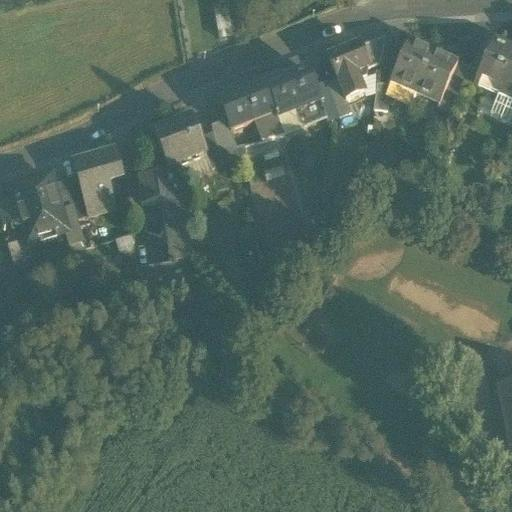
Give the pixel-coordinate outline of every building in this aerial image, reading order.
[(221,35),(233,33),(228,7),(216,9),(221,35)] [(359,51),(367,73),(380,68),(384,41),(359,51)] [(475,86),(500,97),(511,102),(511,49),(495,42),(475,86)] [(390,83),(415,94),(431,57),(406,46),(390,83)] [(337,84),(344,105),(362,98),(357,85),(367,81),(367,73),(359,51),(328,62),(337,84)] [(456,68),(431,57),(415,94),(439,105),(456,68)] [(439,105),(436,111),(448,117),(468,71),(457,66),(456,68),(439,105)] [(280,80),(263,87),(275,117),(278,123),(320,106),(315,93),(308,75),(282,85),(280,80)] [(337,84),(326,88),(334,109),(344,105),(337,84)] [(231,135),(254,126),(275,117),(263,87),(244,94),(245,96),(219,106),(231,135)] [(323,113),(334,109),(326,88),(315,93),(320,106),(323,113)] [(374,113),(386,114),(390,90),(377,88),(374,113)] [(508,124),(511,114),(511,102),(500,97),(492,117),(508,124)] [(437,140),(448,117),(436,111),(426,135),(437,140)] [(278,123),(275,117),(254,126),(261,144),(284,138),(278,123)] [(152,138),(166,172),(204,156),(206,155),(200,141),(192,122),(152,138)] [(213,135),(219,155),(233,151),(223,125),(212,129),(213,135)] [(210,172),(222,167),(219,155),(213,135),(200,141),(206,155),(204,156),(210,172)] [(244,148),(233,151),(219,155),(222,167),(246,161),(244,148)] [(78,182),(88,219),(114,211),(107,185),(121,181),(114,153),(94,159),(95,163),(74,169),(78,182)] [(162,203),(170,266),(191,262),(181,187),(177,188),(175,173),(156,175),(136,178),(140,206),(162,203)] [(20,229),(40,223),(61,216),(62,216),(61,214),(54,189),(51,179),(35,184),(37,190),(11,198),(20,229)] [(78,182),(66,185),(73,211),(77,222),(88,219),(78,182)] [(61,214),(73,211),(66,185),(54,189),(61,214)] [(67,237),(70,248),(83,244),(77,222),(73,211),(61,214),(62,216),(61,216),(67,237)] [(61,216),(40,223),(44,237),(24,243),(26,249),(46,243),(67,237),(61,216)] [(20,229),(24,243),(44,237),(40,223),(20,229)] [(170,266),(151,269),(154,286),(167,284),(193,279),(191,262),(170,266)] [(168,294),(167,284),(154,286),(151,269),(135,272),(140,299),(168,294)] [(396,403),(417,340),(358,320),(337,384),(396,403)] [(511,391),(497,394),(511,469),(511,391)]
